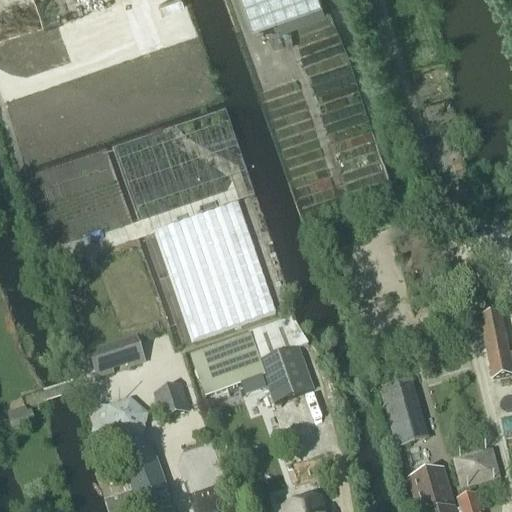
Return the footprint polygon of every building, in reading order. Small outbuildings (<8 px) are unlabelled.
[(241,0),(252,29),(321,4),(319,0),(241,0)] [(462,163),(452,166),(455,174),(465,171),(462,163)] [(232,329),(251,322),(275,314),(256,257),(239,205),(209,215),(156,233),(193,342),(232,329)] [(138,258),(115,265),(124,291),(116,294),(120,307),(128,304),(133,318),(156,311),(138,258)] [(511,371),(501,316),(480,320),(492,381),(511,377),(511,371)] [(251,337),(192,359),(207,400),(241,388),(245,399),(267,390),(274,408),(314,393),(298,350),(308,347),(291,319),(287,320),(250,334),(251,337)] [(134,339),(89,354),(97,380),(143,365),(134,339)] [(151,397),(160,424),(190,415),(181,388),(151,397)] [(397,388),(382,393),(398,449),(414,445),(397,388)] [(147,419),(130,403),(106,411),(103,432),(121,447),(143,441),(147,419)] [(27,416),(24,408),(5,414),(10,431),(34,424),(31,414),(27,416)] [(511,416),(500,419),(504,440),(511,438),(511,416)] [(131,493),(110,500),(104,503),(107,511),(126,511),(136,509),(136,511),(174,511),(150,446),(118,457),(131,493)] [(479,511),(475,497),(457,503),(459,511),(454,511),(443,473),(409,482),(417,511),(479,511)] [(322,511),(320,502),(284,511),(322,511)]
